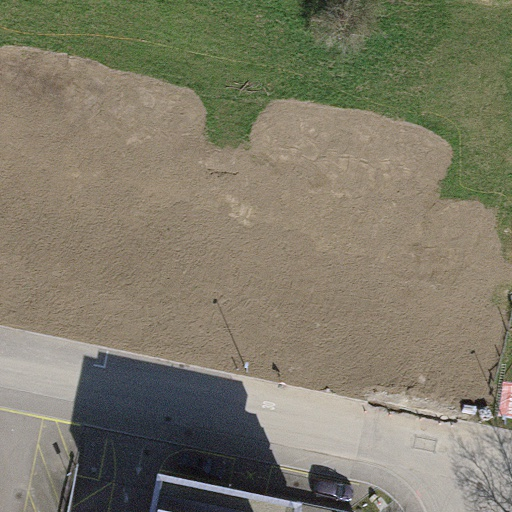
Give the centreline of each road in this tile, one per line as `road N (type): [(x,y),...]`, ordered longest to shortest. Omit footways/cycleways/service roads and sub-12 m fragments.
road 1 (residential): [(0,360),(484,457)]
road 2 (unknown): [(141,389),(116,511)]
